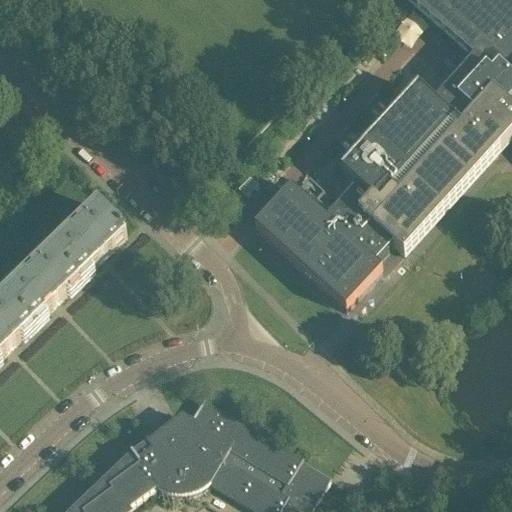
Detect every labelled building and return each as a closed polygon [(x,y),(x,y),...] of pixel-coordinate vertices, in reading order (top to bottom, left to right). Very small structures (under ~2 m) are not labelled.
[(511,0),(404,0),(416,11),(418,12),(474,63),(433,108),(418,94),(341,178),(356,192),(326,226),(314,215),(325,203),(309,188),(298,200),(291,193),(255,232),(313,285),(316,288),(331,301),(347,316),(383,276),(377,270),(394,251),(400,257),(405,261),(511,143),(511,0)] [(186,173),(180,179),(199,196),(204,190),(186,173)] [(97,210),(52,254),(82,285),(127,241),(97,210)] [(37,328),(82,285),(52,254),(7,297),(37,328)] [(0,364),(37,328),(7,297),(0,303),(0,364)] [(133,511),(157,495),(159,496),(165,499),(166,500),(170,501),(174,502),(178,503),(182,503),(184,503),(188,503),(192,502),(196,501),(200,499),(203,498),(205,497),(208,494),(211,491),(245,511),(314,511),(331,485),(303,467),(304,466),(205,406),(191,426),(177,419),(172,422),(169,417),(157,425),(161,431),(156,434),(159,439),(148,446),(131,458),(74,511),(133,511)]
